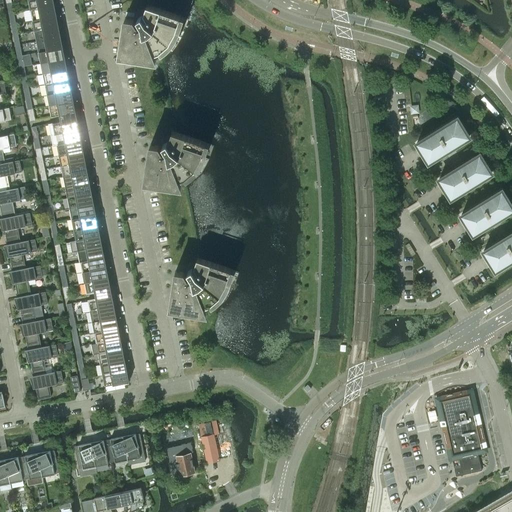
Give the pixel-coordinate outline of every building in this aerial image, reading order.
[(28,0),(30,10),(53,5),(53,6),(54,5),(55,5),(53,0),(28,0)] [(179,34),(180,30),(177,29),(181,16),(147,4),(144,13),(146,15),(143,17),(142,16),(137,18),(138,19),(135,21),(134,19),(125,18),(120,51),(134,53),(133,57),(149,60),(147,55),(160,50),(170,42),(173,44),(175,41),(179,34)] [(53,5),(30,10),(32,20),(55,16),(56,16),(56,15),(57,15),(55,5),(54,5),(53,6),(53,5)] [(55,16),(32,20),(34,31),(57,26),(57,27),(58,27),(58,26),(59,26),(57,15),(56,15),(56,16),(55,16)] [(57,26),(34,31),(36,41),(59,37),(59,38),(60,37),(61,36),(59,26),(58,26),(58,27),(57,27),(57,26)] [(59,37),(36,41),(38,52),(61,48),(62,48),(62,47),(63,47),(61,36),(60,37),(59,38),(59,37)] [(61,48),(38,52),(41,63),(63,58),(63,59),(64,59),(64,58),(65,58),(63,47),(62,47),(62,48),(61,48)] [(63,58),(41,63),(43,73),(65,69),(66,70),(66,69),(67,69),(65,58),(64,58),(64,59),(63,59),(63,58)] [(65,69),(43,73),(45,84),(67,79),(68,80),(69,80),(68,79),(69,79),(67,69),(66,69),(66,70),(65,69)] [(67,79),(45,84),(47,95),(70,90),(70,91),(71,90),(70,90),(72,90),(69,79),(68,79),(69,80),(68,80),(67,79)] [(70,90),(47,95),(49,105),(72,101),(73,101),(74,100),(72,90),(70,90),(71,90),(70,91),(70,90)] [(76,112),(74,100),(73,101),(72,101),(49,105),(51,117),(60,115),(76,112)] [(0,109),(0,121),(11,119),(9,107),(0,109)] [(79,129),(76,112),(60,115),(61,121),(48,124),(49,124),(51,135),(79,129)] [(417,143),(429,162),(469,137),(458,118),(417,143)] [(79,129),(51,135),(53,145),(57,145),(81,140),(79,129)] [(204,161),(205,157),(202,156),(206,143),(172,131),(169,139),(171,141),(168,143),(167,142),(163,145),(163,146),(160,148),(159,146),(150,144),(145,178),(159,180),(158,184),(174,186),(173,182),(185,177),(195,168),(198,171),(200,167),(204,161)] [(0,136),(0,163),(5,163),(2,148),(17,145),(14,134),(0,136)] [(81,140),(57,145),(59,155),(84,150),(81,140)] [(84,150),(59,155),(61,166),(86,161),(84,150)] [(492,173),(480,154),(439,179),(451,198),(492,173)] [(19,160),(5,163),(0,163),(0,191),(10,189),(7,175),(22,172),(19,160)] [(86,161),(61,166),(63,176),(88,171),(86,161)] [(88,171),(63,176),(65,187),(90,182),(88,171)] [(90,182),(65,187),(67,198),(92,193),(90,182)] [(10,189),(0,191),(0,206),(2,218),(15,215),(12,201),(27,198),(25,186),(10,189)] [(461,215),(473,234),(511,209),(511,205),(502,190),(461,215)] [(92,193),(67,198),(69,208),(94,203),(92,193)] [(94,203),(69,208),(72,219),(96,214),(94,203)] [(30,213),(15,215),(2,218),(0,218),(0,222),(3,230),(5,230),(7,244),(20,242),(18,227),(32,224),(30,213)] [(96,214),(72,219),(74,230),(98,225),(96,214)] [(98,225),(74,230),(76,240),(100,235),(98,225)] [(511,259),(511,233),(484,251),(496,270),(511,259)] [(100,235),(76,240),(78,251),(103,246),(100,235)] [(20,242),(7,244),(4,245),(8,256),(10,256),(13,271),(26,268),(23,253),(37,251),(35,239),(20,242)] [(103,246),(78,251),(80,262),(105,257),(103,246)] [(105,257),(80,262),(82,272),(107,267),(105,257)] [(229,288),(230,284),(227,282),(231,269),(197,258),(195,266),(196,268),(193,270),(192,269),(188,272),(188,273),(185,274),(184,272),(175,271),(170,304),(184,306),(184,310),(199,313),(198,308),(210,303),(220,295),(223,297),(225,294),(229,288)] [(26,268),(13,271),(9,271),(13,283),(15,282),(18,297),(31,294),(28,280),(43,277),(40,265),(26,268)] [(107,267),(82,272),(84,283),(109,278),(107,267)] [(112,295),(109,278),(84,283),(86,294),(95,292),(96,298),(112,295)] [(31,294),(18,297),(15,298),(18,309),(20,309),(23,323),(36,321),(33,306),(48,303),(45,291),(31,294)] [(115,307),(112,295),(96,298),(88,300),(90,311),(113,307),(112,306),(113,306),(113,307),(115,307)] [(113,307),(90,311),(92,322),(115,317),(116,317),(117,317),(115,307),(113,307),(113,306),(112,306),(113,307)] [(115,317),(92,322),(94,333),(117,328),(117,327),(118,327),(118,328),(119,328),(117,317),(116,317),(115,317)] [(51,318),(36,321),(23,323),(20,324),(23,335),(25,335),(28,349),(41,347),(38,332),(53,329),(51,318)] [(117,328),(94,333),(96,343),(119,339),(119,338),(120,338),(120,339),(121,338),(119,328),(118,328),(118,327),(117,327),(117,328)] [(119,339),(96,343),(98,354),(121,349),(122,348),(122,349),(123,349),(121,338),(120,339),(120,338),(119,338),(119,339)] [(56,344),(41,347),(28,349),(28,350),(25,350),(29,362),(31,361),(33,376),(47,373),(44,359),(58,356),(56,344)] [(121,349),(98,354),(100,364),(123,360),(123,359),(124,359),(124,360),(125,359),(123,349),(122,349),(122,348),(121,349)] [(123,360),(100,364),(102,375),(125,370),(126,370),(127,370),(125,359),(124,360),(124,359),(123,359),(123,360)] [(47,373),(33,376),(30,376),(34,388),(36,387),(38,399),(51,397),(49,385),(63,382),(61,370),(47,373)] [(125,370),(102,375),(105,386),(129,381),(127,370),(126,370),(125,370)] [(77,375),(70,377),(74,392),(80,391),(77,375)] [(88,378),(81,379),(83,390),(90,389),(88,378)] [(476,414),(474,405),(476,404),(475,399),(472,399),(468,400),(468,397),(457,400),(453,400),(443,403),(444,405),(440,406),(440,407),(437,407),(439,413),(441,413),(443,421),(441,421),(442,426),(444,425),(456,476),(482,470),(477,451),(484,449),(483,447),(485,446),(484,442),(482,442),(478,424),(480,423),(477,414),(476,414)] [(207,462),(219,460),(213,434),(218,433),(216,421),(199,424),(201,436),(207,462)] [(140,433),(134,435),(130,436),(130,435),(123,436),(128,459),(144,456),(140,433)] [(117,438),(113,439),(107,439),(112,462),(128,459),(123,436),(117,437),(117,438)] [(107,439),(102,441),(98,442),(98,441),(91,442),(96,466),(112,462),(107,439)] [(79,469),(96,466),(91,442),(85,443),(85,445),(75,446),(79,469)] [(188,473),(195,472),(191,452),(190,452),(189,448),(176,451),(177,455),(176,455),(181,475),(182,475),(184,476),(188,475),(188,473)] [(54,450),(48,452),(44,453),(44,451),(38,453),(42,476),(59,473),(54,450)] [(32,455),(28,456),(22,456),(26,479),(42,476),(38,453),(31,454),(32,455)] [(22,456),(16,458),(12,459),(12,458),(6,459),(10,482),(26,479),(22,456)] [(11,489),(10,482),(6,459),(0,460),(0,489),(0,491),(11,489)] [(141,487),(118,492),(120,505),(127,504),(127,503),(131,503),(130,511),(131,511),(144,507),(140,501),(144,500),(141,487)] [(94,499),(82,501),(84,511),(91,511),(95,511),(103,509),(103,511),(112,511),(110,508),(114,506),(114,507),(120,505),(118,492),(94,497),(94,499)]
